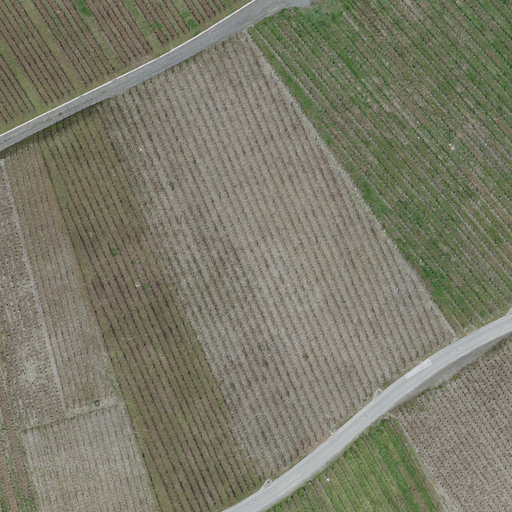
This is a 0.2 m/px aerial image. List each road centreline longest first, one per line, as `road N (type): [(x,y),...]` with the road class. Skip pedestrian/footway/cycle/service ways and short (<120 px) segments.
road 1 (unclassified): [(511,325),(420,377),(241,511)]
road 2 (unclassified): [(0,146),(205,46),(277,0)]
